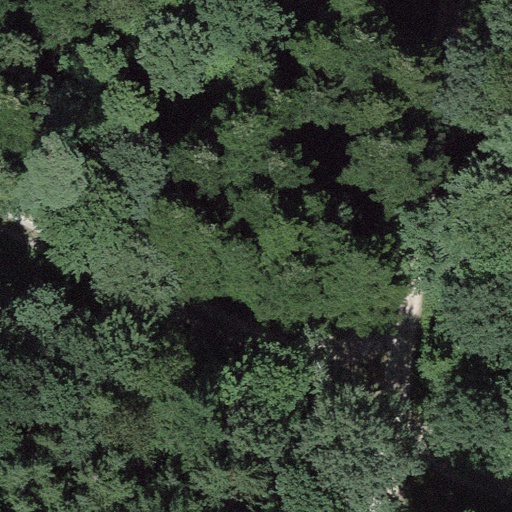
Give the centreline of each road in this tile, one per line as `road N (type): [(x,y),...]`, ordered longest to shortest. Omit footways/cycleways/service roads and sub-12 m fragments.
road 1 (track): [(0,217),(511,480)]
road 2 (track): [(456,0),(384,511)]
